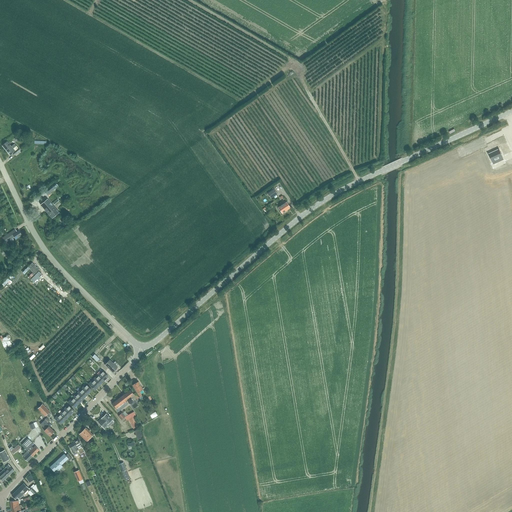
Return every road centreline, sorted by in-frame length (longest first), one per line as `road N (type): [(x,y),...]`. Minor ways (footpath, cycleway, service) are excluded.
road 1 (tertiary): [(141,345),(331,195),(511,111)]
road 2 (tertiary): [(141,345),(40,245),(0,165)]
road 3 (tertiary): [(2,499),(129,368),(141,345)]
